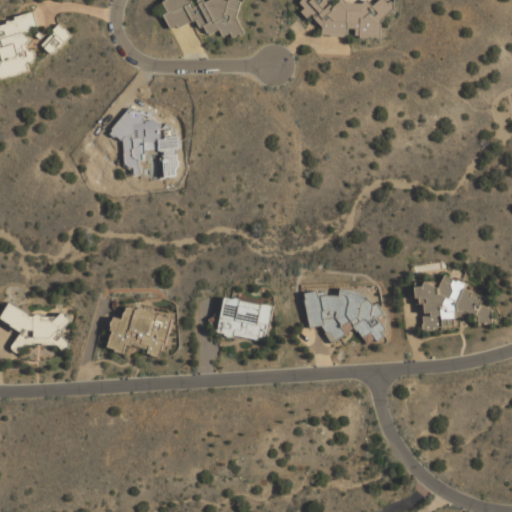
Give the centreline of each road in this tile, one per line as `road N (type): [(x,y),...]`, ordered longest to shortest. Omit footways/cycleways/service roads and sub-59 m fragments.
road 1 (residential): [(511,350),(373,372),(0,391)]
road 2 (residential): [(505,511),(453,498),(419,475),(383,418),(373,372)]
road 3 (residential): [(273,65),(141,62),(116,35),(117,0)]
